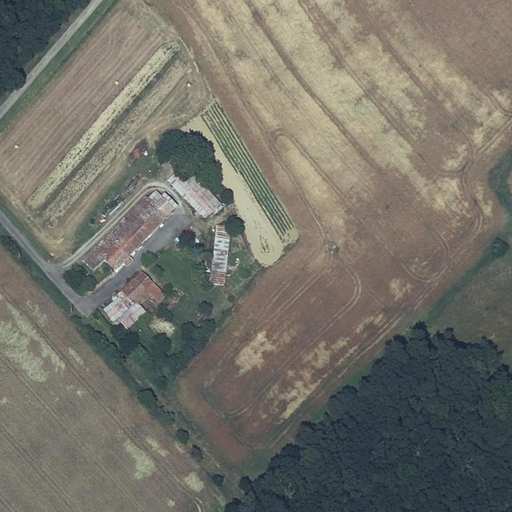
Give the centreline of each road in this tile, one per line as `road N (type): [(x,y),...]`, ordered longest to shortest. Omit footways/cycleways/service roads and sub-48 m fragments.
road 1 (unknown): [(53,269),(149,185),(177,187),(190,223),(90,306)]
road 2 (unclassified): [(0,215),(118,335)]
road 3 (unclassified): [(0,115),(97,0)]
